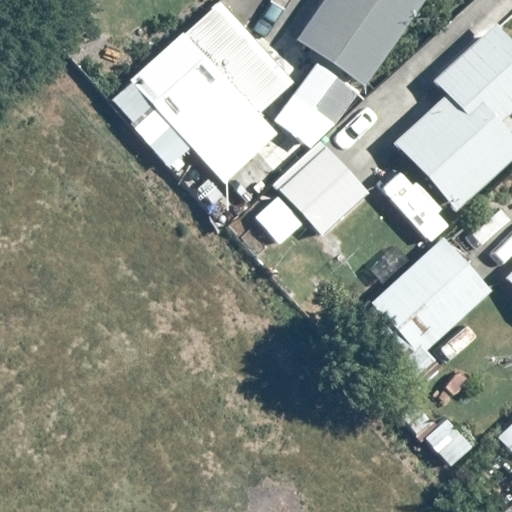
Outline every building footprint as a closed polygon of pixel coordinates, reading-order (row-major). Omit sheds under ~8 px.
[(418,0),(314,0),(289,36),(359,85),(418,0)] [(129,79),(216,167),(227,155),(233,162),(268,127),(254,113),(284,83),(206,3),(129,79)] [(511,105),(511,55),(482,23),(424,74),(442,94),(389,141),(449,209),(511,152),(511,144),(493,122),(511,105)] [(362,191),(313,140),(268,183),(316,234),(362,191)] [(485,287),(436,236),(346,322),(412,391),(436,368),(420,350),(485,287)] [(511,265),(501,275),(511,287),(511,265)] [(511,416),(492,434),(511,456),(511,416)]
